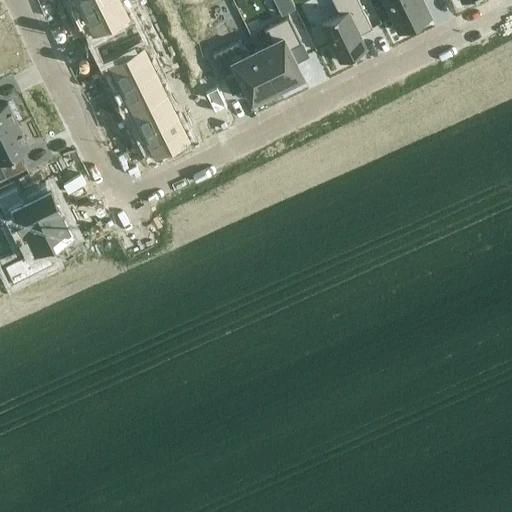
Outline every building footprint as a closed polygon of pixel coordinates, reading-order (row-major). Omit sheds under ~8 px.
[(120,0),(95,0),(79,8),(86,22),(88,21),(92,30),(109,22),(115,34),(141,22),(134,8),(127,12),(120,0)] [(290,0),(273,0),(281,14),(295,7),(290,0)] [(332,0),(339,13),(320,23),(339,61),(366,48),(359,33),(371,27),(358,0),(332,0)] [(382,0),(397,28),(428,13),(421,0),(382,0)] [(277,87),(302,75),(295,61),(289,48),(301,42),(301,40),(288,14),(264,26),(270,40),(257,47),(277,87)] [(124,52),(107,61),(112,70),(110,71),(117,85),(154,67),(143,45),(150,41),(143,28),(118,40),(124,52)] [(243,53),(236,40),(212,52),(225,78),(226,79),(238,73),(245,86),(252,99),(258,96),(259,99),(272,92),(271,90),(277,87),(257,47),(243,53)] [(154,67),(117,85),(124,99),(126,98),(130,107),(165,89),(154,67)] [(215,113),(227,107),(217,85),(204,91),(215,113)] [(165,89),(130,107),(134,116),(133,117),(139,130),(176,112),(165,89)] [(0,132),(18,123),(7,101),(0,104),(0,132)] [(176,112),(139,130),(146,144),(148,143),(153,153),(188,136),(176,112)] [(0,179),(26,166),(18,151),(29,146),(18,123),(0,132),(0,179)] [(19,184),(0,193),(0,196),(17,231),(64,208),(53,185),(26,199),(19,184)] [(28,252),(8,262),(16,280),(57,259),(49,244),(75,231),(64,208),(17,231),(28,252)]
